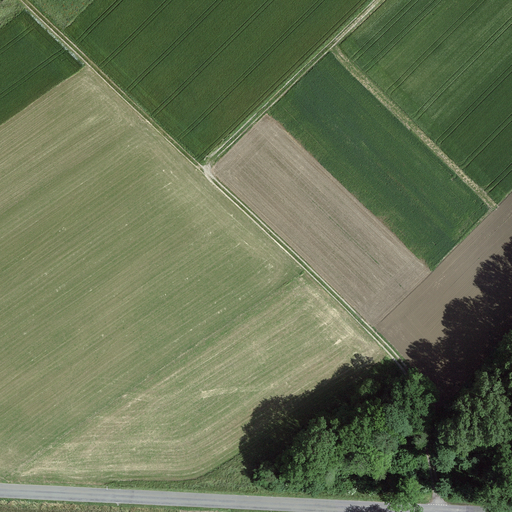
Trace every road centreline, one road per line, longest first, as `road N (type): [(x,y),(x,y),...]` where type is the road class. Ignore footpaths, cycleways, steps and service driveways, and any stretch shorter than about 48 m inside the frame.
road 1 (track): [(436,511),(410,373),(204,172),(378,0)]
road 2 (tertiary): [(0,489),(423,511)]
road 3 (track): [(23,0),(204,172)]
